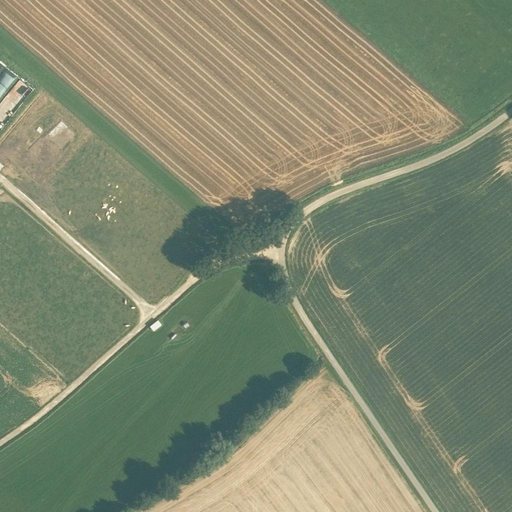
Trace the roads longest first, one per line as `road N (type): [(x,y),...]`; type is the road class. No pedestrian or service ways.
road 1 (unclassified): [(0,443),(214,266),(274,252)]
road 2 (unclassified): [(434,511),(292,299),(274,252)]
road 3 (unclassified): [(274,252),(286,229),(324,196),(438,156),(511,110)]
